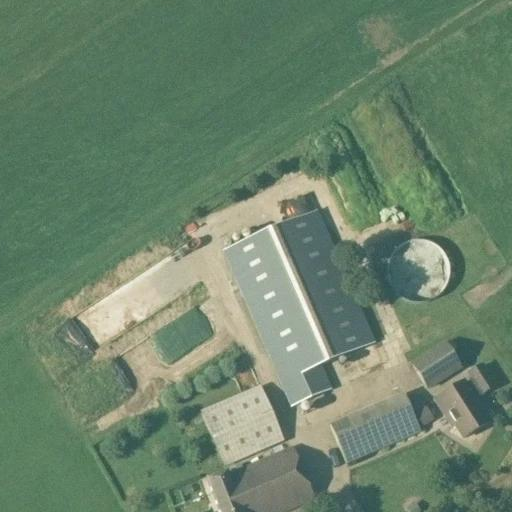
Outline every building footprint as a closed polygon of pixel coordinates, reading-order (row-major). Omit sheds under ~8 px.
[(323,369),(375,345),(318,212),(223,253),(291,409),(332,391),(323,369)] [(433,238),(390,254),(407,300),(450,284),(433,238)] [(427,392),(462,370),(445,343),(410,365),(427,392)] [(470,382),(465,386),(464,384),(436,402),(444,416),(447,414),(464,441),(490,424),(475,400),(496,387),(482,365),(466,375),(470,382)] [(284,443),(260,387),(201,413),(225,468),(284,443)] [(416,395),(407,401),(404,395),(329,427),(346,466),(421,434),(413,416),(425,409),(416,395)] [(229,476),(228,473),(207,481),(218,511),(287,511),(315,500),(292,449),(229,476)]
